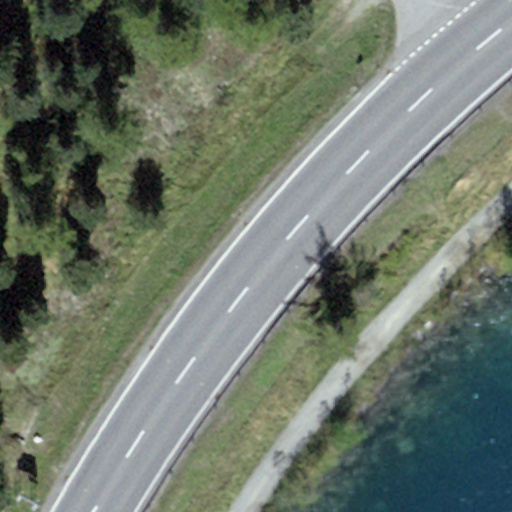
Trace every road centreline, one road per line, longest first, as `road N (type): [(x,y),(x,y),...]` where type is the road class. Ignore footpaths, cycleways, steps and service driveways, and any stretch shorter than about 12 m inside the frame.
road 1 (primary): [(95,511),(183,374),(341,175),(511,21)]
road 2 (track): [(247,511),(425,282),(511,202)]
